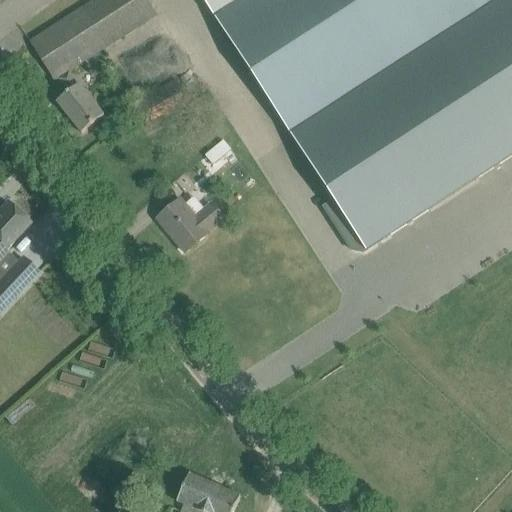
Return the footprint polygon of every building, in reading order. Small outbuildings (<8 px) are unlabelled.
[(147,0),(98,0),(32,43),(56,81),(59,79),(70,93),(58,103),(82,134),(104,117),(98,109),(85,92),(71,74),(108,49),(145,24),(158,17),(147,0)] [(511,0),(203,0),(367,252),(511,157),(511,0)] [(188,102),(178,83),(130,107),(140,126),(188,102)] [(206,158),(214,168),(224,161),(215,150),(206,158)] [(186,254),(201,241),(208,236),(206,233),(222,220),(211,206),(196,219),(181,201),(158,220),(159,221),(160,221),(173,237),(172,238),(186,254)] [(0,314),(38,274),(22,259),(18,263),(6,252),(31,225),(7,203),(0,210),(0,209),(0,314)] [(177,505),(184,508),(182,511),(175,511),(172,510),(171,511),(234,511),(241,497),(190,475),(182,494),(177,505)]
